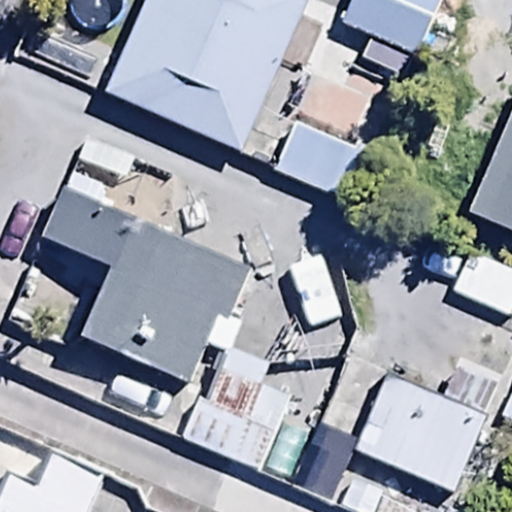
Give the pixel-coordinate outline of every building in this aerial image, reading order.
[(312,12),(287,0),(155,0),(105,108),(238,170),(312,12)] [(446,0),(355,0),(340,36),(417,69),(446,0)] [(292,131),(270,181),(368,224),(389,174),(292,131)] [(511,253),(511,133),(469,236),(511,253)] [(240,278),(66,200),(43,253),(113,284),(83,352),(187,399),(240,278)] [(200,410),(181,451),(260,487),(293,413),(259,397),(268,378),(230,361),(206,413),(200,410)] [(390,389),(355,462),(451,508),(487,435),(390,389)] [(511,400),(499,429),(511,435),(511,400)] [(99,511),(107,493),(58,473),(43,510),(13,497),(6,511),(99,511)]
